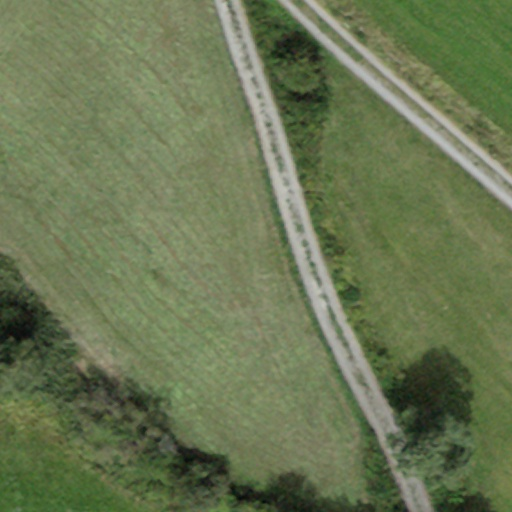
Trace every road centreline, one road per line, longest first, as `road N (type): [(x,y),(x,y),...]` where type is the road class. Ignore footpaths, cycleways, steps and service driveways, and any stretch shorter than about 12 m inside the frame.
road 1 (track): [(233,0),(305,252),(430,511)]
road 2 (track): [(511,173),(310,0)]
